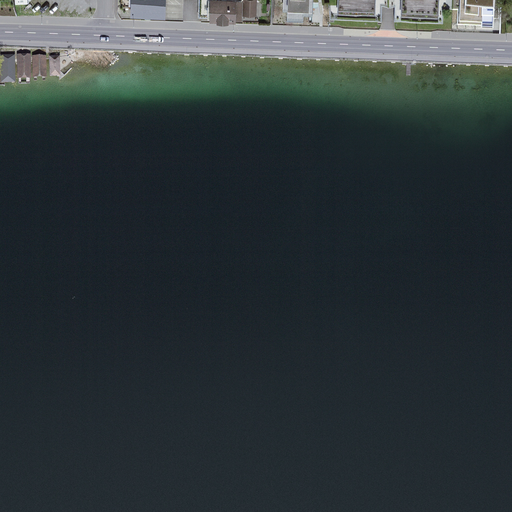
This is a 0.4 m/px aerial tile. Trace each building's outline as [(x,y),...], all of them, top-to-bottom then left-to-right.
[(168,0),(133,0),(133,22),(168,22),(168,0)] [(261,0),(212,0),(212,22),(261,22),(261,0)] [(285,0),(285,20),(320,21),(320,0),(285,0)] [(339,0),(339,15),(380,16),(380,0),(339,0)] [(403,0),(403,18),(444,19),(444,0),(403,0)] [(463,0),(463,18),(504,19),(504,0),(463,0)] [(19,83),(33,83),(32,59),(19,59),(19,83)] [(2,84),(16,84),(15,60),(2,60),(2,84)] [(36,84),(49,84),(49,60),(35,60),(36,84)] [(50,81),(64,81),(63,60),(50,60),(50,81)]
